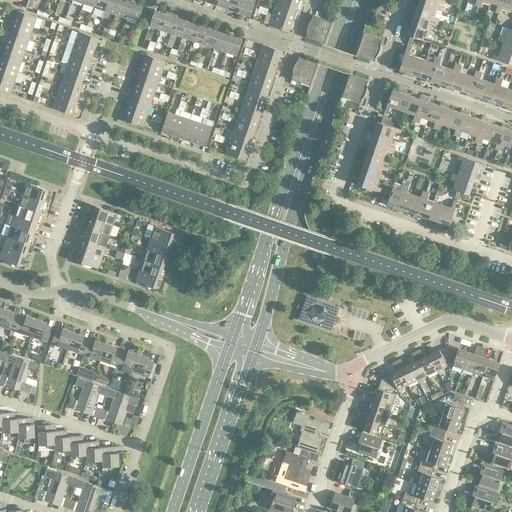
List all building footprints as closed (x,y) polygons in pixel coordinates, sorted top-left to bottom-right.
[(35,0),(27,0),(25,7),(32,9),(35,0)] [(107,0),(95,0),(93,7),(104,11),(107,0)] [(119,0),(107,0),(104,11),(115,14),(119,0)] [(131,2),(125,0),(119,0),(115,14),(126,18),(131,2)] [(230,0),(218,0),(217,5),(227,8),(230,0)] [(242,0),(230,0),(227,8),(238,12),(242,0)] [(254,0),(242,0),(238,12),(249,16),(254,0)] [(299,0),(277,0),(276,3),(296,10),(299,0)] [(445,1),(442,0),(441,0),(418,0),(418,3),(439,10),(441,3),(444,4),(445,1)] [(502,0),(490,0),(489,5),(496,7),(495,12),(498,13),(500,8),(502,0)] [(511,5),(511,0),(502,0),(500,8),(510,12),(511,5)] [(143,6),(131,2),(126,18),(137,22),(143,6)] [(296,10),(276,3),(273,14),(292,20),(296,10)] [(439,10),(418,3),(414,14),(438,22),(439,19),(436,17),(439,10)] [(36,17),(17,10),(13,22),(32,28),(36,17)] [(165,14),(154,10),(148,26),(160,30),(165,14)] [(176,17),(165,14),(160,30),(171,34),(176,17)] [(292,20),(273,14),(269,25),(288,32),(292,20)] [(438,22),(414,14),(411,24),(431,31),(434,24),(437,25),(438,22)] [(331,21),(313,15),(311,19),(309,24),(307,28),(306,33),(305,37),(323,44),(331,21)] [(187,21),(176,17),(171,34),(181,37),(187,21)] [(198,25),(187,21),(181,37),(192,41),(198,25)] [(32,28),(13,22),(9,32),(29,39),(32,28)] [(431,31),(411,24),(407,34),(410,36),(414,37),(431,43),(432,39),(429,38),(431,31)] [(208,28),(198,25),(192,41),(203,45),(208,28)] [(219,32),(208,28),(203,45),(214,48),(219,32)] [(500,34),(499,37),(511,41),(511,29),(511,30),(507,28),(505,36),(500,34)] [(98,38),(78,31),(75,43),(94,49),(98,38)] [(29,39),(9,32),(5,43),(25,50),(29,39)] [(230,36),(219,32),(214,48),(224,52),(230,36)] [(381,38),(364,32),(356,55),(374,61),(375,57),(378,53),(380,47),(380,42),(381,38)] [(123,36),(121,42),(128,44),(130,39),(123,36)] [(241,40),(230,36),(224,52),(236,56),(241,40)] [(511,41),(499,37),(498,40),(503,42),(500,49),(511,52),(511,41)] [(25,50),(5,43),(2,54),(21,61),(25,50)] [(94,49),(75,43),(71,54),(91,60),(94,49)] [(282,51),(262,44),(258,56),(278,62),(282,51)] [(405,71),(404,74),(409,75),(415,56),(408,54),(411,47),(407,45),(399,69),(405,71)] [(511,52),(500,49),(498,56),(493,54),(491,58),(511,64),(511,52)] [(21,61),(2,54),(0,59),(0,65),(18,71),(21,61)] [(91,60),(71,54),(67,64),(87,71),(91,60)] [(165,61),(145,54),(142,66),(161,72),(165,61)] [(427,54),(425,60),(420,76),(426,78),(425,81),(429,82),(437,58),(427,54)] [(278,62),(258,56),(255,66),(274,73),(278,62)] [(425,60),(415,56),(409,75),(413,77),(414,74),(420,76),(425,60)] [(316,63),(299,57),(297,61),(294,65),(293,70),(292,75),(291,79),(309,85),(316,63)] [(441,59),(437,58),(429,82),(433,84),(434,81),(440,83),(446,67),(439,65),(441,59)] [(87,71),(67,64),(63,75),(83,82),(87,71)] [(453,69),(446,67),(440,83),(446,85),(445,88),(449,89),(458,65),(455,64),(453,69)] [(18,71),(0,65),(0,77),(14,82),(18,71)] [(461,66),(458,65),(449,89),(453,91),(454,88),(460,90),(466,74),(459,71),(461,66)] [(161,72),(142,66),(138,76),(157,83),(161,72)] [(274,73),(255,66),(251,77),(271,84),(274,73)] [(473,76),(466,74),(460,90),(466,92),(465,95),(470,96),(478,72),(475,71),(473,76)] [(481,73),(478,72),(470,96),(474,98),(475,95),(481,97),(486,81),(479,78),(481,73)] [(367,80),(349,74),(342,97),(346,98),(345,102),(359,107),(360,103),(361,99),(364,94),(365,89),(366,84),(367,80)] [(83,82),(63,75),(60,86),(79,93),(83,82)] [(157,83),(138,76),(134,87),(154,94),(157,83)] [(14,82),(0,77),(0,90),(10,94),(14,82)] [(271,84),(251,77),(247,88),(267,95),(271,84)] [(494,83),(486,81),(481,97),(487,99),(486,102),(490,104),(499,79),(496,78),(494,83)] [(502,80),(499,79),(490,104),(495,105),(496,102),(502,104),(507,88),(500,85),(502,80)] [(79,93),(60,86),(56,97),(76,103),(79,93)] [(154,94),(134,87),(130,98),(150,105),(154,94)] [(267,95),(247,88),(244,99),(263,105),(267,95)] [(403,90),(399,88),(398,91),(392,89),(384,113),(388,114),(390,106),(397,109),(403,90)] [(511,89),(507,88),(502,104),(508,107),(507,109),(511,111),(511,107),(511,89)] [(408,91),(403,90),(397,109),(407,112),(413,96),(407,94),(408,91)] [(424,97),(420,95),(419,98),(413,96),(407,112),(414,115),(412,121),(415,122),(424,97)] [(76,103),(56,97),(52,108),(72,115),(76,103)] [(428,98),(424,97),(415,122),(418,123),(420,117),(427,119),(433,103),(427,101),(428,98)] [(150,105),(130,98),(127,109),(146,115),(150,105)] [(263,105),(244,99),(240,110),(259,116),(263,105)] [(444,104),(440,102),(439,105),(433,103),(427,119),(435,122),(433,128),(436,129),(444,104)] [(448,105),(444,104),(436,129),(439,130),(441,124),(448,126),(454,110),(448,108),(448,105)] [(146,115),(127,109),(123,120),(143,127),(146,115)] [(465,111),(460,109),(460,112),(454,110),(448,126),(455,129),(453,135),(456,136),(465,111)] [(259,116),(240,110),(236,120),(256,127),(259,116)] [(469,112),(465,111),(456,136),(459,137),(461,131),(468,133),(474,117),(468,115),(469,112)] [(179,116),(167,112),(161,131),(172,135),(179,116)] [(189,119),(179,116),(172,135),(183,139),(189,119)] [(485,118),(481,117),(480,119),(474,117),(468,133),(476,136),(474,142),(477,143),(485,118)] [(490,119),(485,118),(477,143),(480,144),(482,138),(489,141),(495,124),(489,122),(490,119)] [(200,123),(189,119),(183,139),(193,143),(200,123)] [(256,127),(236,120),(232,131),(252,138),(256,127)] [(377,121),(374,132),(392,139),(395,131),(399,133),(401,129),(384,124),(380,122),(377,121)] [(211,127),(200,123),(193,143),(205,146),(211,127)] [(506,125),(502,124),(501,126),(495,124),(489,141),(496,143),(494,149),(497,150),(506,125)] [(510,126),(506,125),(497,150),(501,151),(503,145),(510,148),(511,140),(511,130),(509,129),(510,126)] [(252,138),(232,131),(229,142),(248,149),(252,138)] [(392,139),(374,132),(370,142),(394,150),(395,147),(390,146),(392,139)] [(248,149),(229,142),(225,153),(245,160),(248,149)] [(394,150),(370,142),(367,152),(385,159),(388,152),(393,153),(394,150)] [(385,159),(367,152),(363,163),(382,169),(387,171),(388,167),(383,166),(385,159)] [(479,163),(458,155),(457,159),(462,161),(460,168),(476,173),(479,163)] [(382,169),(363,163),(359,173),(378,180),(382,169)] [(476,173),(460,168),(457,175),(452,173),(451,176),(472,184),(476,173)] [(378,180),(359,173),(356,183),(380,192),(381,188),(376,186),(378,180)] [(472,184),(451,176),(450,179),(455,181),(452,189),(456,190),(460,191),(468,194),(472,184)] [(7,181),(5,187),(11,189),(13,183),(7,181)] [(48,190),(25,182),(21,193),(44,201),(48,190)] [(400,190),(392,187),(391,191),(390,195),(387,203),(393,205),(392,208),(396,210),(405,185),(402,184),(400,190)] [(408,186),(405,185),(396,210),(401,211),(402,209),(407,211),(413,194),(406,192),(408,186)] [(420,197),(413,194),(407,211),(413,213),(412,215),(417,217),(425,192),(422,191),(420,197)] [(428,193),(425,192),(417,217),(421,218),(422,216),(428,218),(433,201),(426,199),(428,193)] [(44,201),(21,193),(18,204),(41,212),(44,201)] [(450,207),(444,205),(437,224),(441,225),(442,223),(449,225),(457,201),(453,200),(450,207)] [(444,205),(433,201),(428,218),(434,220),(433,222),(437,224),(444,205)] [(41,212),(18,204),(14,215),(37,223),(41,212)] [(117,213),(94,206),(90,217),(113,225),(117,213)] [(37,223),(14,215),(10,226),(33,234),(37,223)] [(113,225),(90,217),(86,228),(109,235),(113,225)] [(33,234),(10,226),(7,237),(30,244),(33,234)] [(177,234),(154,226),(150,237),(173,245),(177,234)] [(109,235),(86,228),(83,238),(105,246),(109,235)] [(30,244),(7,237),(3,247),(26,255),(30,244)] [(173,245),(150,237),(147,248),(169,256),(173,245)] [(105,246),(83,238),(79,249),(102,257),(105,246)] [(26,255),(3,247),(0,256),(0,258),(6,261),(5,263),(16,267),(17,265),(22,266),(26,255)] [(169,256),(147,248),(143,259),(166,267),(169,256)] [(102,257),(79,249),(75,260),(81,262),(80,264),(91,268),(92,266),(98,268),(102,257)] [(116,250),(114,257),(120,259),(123,252),(116,250)] [(166,267),(143,259),(139,270),(162,278),(166,267)] [(162,278),(139,270),(135,281),(143,284),(142,286),(154,290),(154,288),(158,289),(162,278)] [(339,307),(306,296),(298,319),(331,331),(334,323),(335,323),(336,323),(337,323),(338,323),(339,323),(339,322),(340,321),(340,320),(340,319),(340,318),(339,317),(339,316),(338,316),(336,315),(339,307)] [(14,312),(4,308),(0,318),(0,325),(14,331),(19,316),(13,314),(14,312)] [(25,318),(19,316),(14,331),(30,336),(36,320),(26,316),(25,318)] [(47,323),(36,320),(30,336),(47,342),(52,327),(46,325),(47,323)] [(61,330),(56,328),(51,343),(67,349),(73,332),(62,328),(61,330)] [(83,336),(73,332),(67,349),(83,354),(88,340),(82,338),(83,336)] [(94,342),(88,340),(83,354),(99,360),(105,343),(95,340),(94,342)] [(116,347),(105,343),(99,360),(116,365),(121,351),(115,349),(116,347)] [(449,363),(448,346),(439,350),(429,354),(437,370),(438,374),(448,369),(446,365),(449,363)] [(457,349),(448,346),(449,363),(452,364),(452,365),(462,369),(468,352),(458,348),(457,349)] [(8,354),(0,350),(0,359),(6,361),(8,354)] [(127,353),(121,351),(116,365),(132,371),(138,354),(127,351),(127,353)] [(419,359),(418,356),(415,351),(411,353),(415,361),(409,364),(417,380),(427,375),(419,359)] [(478,355),(468,352),(462,369),(473,372),(478,355)] [(34,353),(32,359),(39,362),(42,356),(34,353)] [(23,359),(8,354),(6,361),(13,364),(6,385),(13,388),(23,359)] [(148,358),(138,354),(132,371),(148,377),(153,362),(148,360),(148,358)] [(437,370),(429,354),(419,359),(427,375),(437,370)] [(488,359),(478,355),(473,372),(483,376),(488,359)] [(39,364),(23,359),(13,388),(21,391),(29,369),(37,372),(39,364)] [(499,362),(488,359),(483,376),(493,379),(499,362)] [(408,385),(398,366),(396,361),(391,363),(395,371),(390,374),(390,375),(381,379),(394,390),(397,389),(398,389),(408,385)] [(417,380),(409,364),(400,369),(408,385),(417,380)] [(96,371),(79,366),(77,374),(93,380),(96,371)] [(93,380),(101,382),(103,376),(95,373),(93,380)] [(93,383),(77,377),(75,385),(82,387),(75,409),(83,412),(93,383)] [(112,377),(109,385),(125,391),(128,382),(112,377)] [(394,390),(381,379),(378,388),(377,388),(375,394),(367,391),(365,395),(371,397),(374,398),(394,405),(398,395),(393,393),(394,390)] [(108,388),(93,383),(83,412),(91,415),(94,406),(98,393),(106,395),(108,388)] [(124,393),(108,388),(106,395),(113,398),(106,420),(114,422),(124,393)] [(139,398),(124,393),(114,422),(122,425),(127,410),(132,412),(135,405),(137,406),(139,398)] [(468,398),(454,394),(452,399),(466,404),(468,398)] [(418,405),(426,402),(423,395),(415,399),(418,405)] [(394,405),(374,398),(370,409),(391,416),(394,405)] [(464,409),(445,402),(441,414),(460,421),(464,409)] [(94,406),(91,415),(98,417),(101,409),(94,406)] [(391,416),(370,409),(367,419),(383,425),(387,426),(391,416)] [(299,430),(302,431),(297,447),(302,448),(317,454),(322,437),(316,435),(317,431),(326,434),(330,422),(314,417),(313,420),(309,418),(310,414),(297,410),(293,422),(301,425),(299,430)] [(14,412),(1,413),(2,426),(2,432),(18,431),(17,418),(14,418),(14,412)] [(133,414),(129,427),(133,428),(138,416),(133,414)] [(460,421),(441,414),(437,426),(433,424),(431,430),(444,435),(446,429),(456,432),(460,421)] [(30,418),(17,418),(18,431),(18,438),(34,437),(34,424),(30,424),(30,418)] [(383,425),(367,419),(363,429),(380,435),(383,425)] [(511,425),(502,422),(498,431),(501,432),(498,441),(511,445),(511,425)] [(50,425),(38,425),(39,445),(54,444),(55,444),(54,431),(51,431),(50,425)] [(66,430),(54,431),(55,444),(54,444),(55,450),(70,449),(70,436),(66,436),(66,430)] [(444,435),(431,430),(429,436),(433,437),(429,449),(448,456),(452,444),(442,440),(444,435)] [(382,439),(361,432),(358,441),(360,442),(357,451),(376,457),(382,439)] [(82,436),(70,436),(70,449),(71,456),(86,455),(86,442),(82,442),(82,436)] [(98,441),(86,442),(86,455),(86,461),(102,460),(102,447),(98,447),(98,441)] [(511,459),(511,448),(494,443),(491,452),(494,453),(491,462),(509,468),(511,459)] [(114,446),(102,447),(102,460),(102,466),(119,466),(118,452),(114,453),(114,446)] [(319,454),(317,454),(302,448),(299,455),(286,451),(283,461),(289,464),(285,478),(306,485),(311,470),(305,468),(308,458),(316,461),(319,454)] [(448,456),(429,449),(425,460),(421,459),(419,465),(432,469),(434,464),(444,467),(448,456)] [(8,455),(0,452),(0,460),(6,463),(8,455)] [(351,464),(345,462),(339,481),(350,485),(356,466),(362,468),(364,463),(353,459),(351,464)] [(402,460),(397,476),(400,478),(406,461),(402,460)] [(503,470),(482,463),(479,473),(482,473),(479,482),(497,488),(503,470)] [(432,469),(419,465),(417,471),(421,472),(417,484),(436,490),(440,478),(430,475),(432,469)] [(62,474),(46,468),(44,476),(51,478),(44,500),(52,503),(62,474)] [(394,472),(387,470),(385,477),(391,479),(394,472)] [(77,479),(62,474),(52,503),(60,505),(67,484),(75,486),(77,479)] [(82,511),(92,484),(77,479),(75,486),(82,489),(75,510),(79,511),(82,511)] [(283,493),(286,486),(270,481),(267,488),(283,493)] [(477,486),(499,493),(500,490),(497,488),(479,482),(477,486)] [(108,489),(92,484),(82,511),(91,511),(98,494),(106,497),(108,489)] [(436,490),(417,484),(413,495),(405,492),(403,498),(416,503),(418,497),(432,502),(436,490)] [(499,494),(475,485),(471,495),(474,496),(471,504),(489,511),(493,500),(496,501),(499,494)] [(296,498),(272,490),(270,497),(273,498),(269,509),(278,511),(288,511),(290,506),(293,507),(296,498)] [(335,493),(330,507),(344,511),(349,511),(352,503),(359,505),(363,494),(350,490),(347,497),(335,493)] [(416,503),(403,498),(400,504),(404,505),(401,511),(423,511),(424,511),(414,508),(416,503)]
